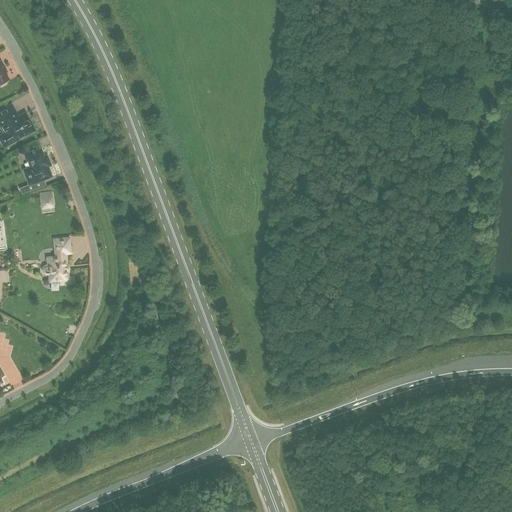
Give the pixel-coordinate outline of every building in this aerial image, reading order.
[(0,111),(0,124),(5,134),(0,136),(0,138),(4,146),(10,143),(33,130),(27,119),(24,114),(22,115),(17,118),(10,106),(0,111)] [(24,172),(29,185),(51,176),(47,165),(50,164),(46,156),(43,157),(40,149),(34,151),(33,150),(31,150),(32,151),(24,154),(27,162),(28,162),(31,170),(24,172)] [(21,194),(27,192),(25,186),(19,188),(21,194)] [(40,196),(41,208),(55,206),(54,194),(53,194),(53,191),(40,192),(40,196)] [(68,239),(55,240),(56,254),(58,253),(59,257),(48,258),(49,266),(46,266),(44,267),(43,269),(44,271),(45,273),(47,273),(49,273),(50,280),(60,279),(60,284),(72,283),(72,277),(67,278),(64,253),(69,252),(68,239)]
